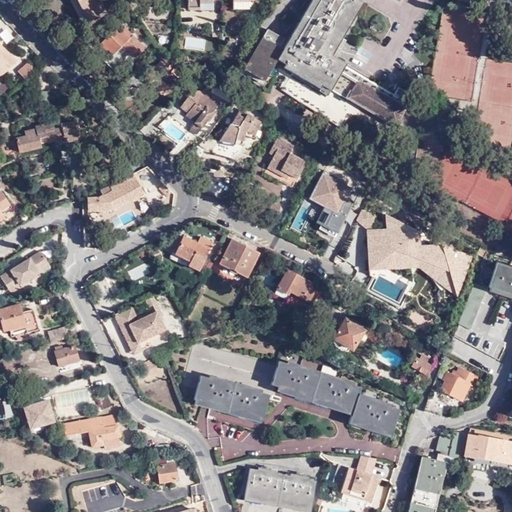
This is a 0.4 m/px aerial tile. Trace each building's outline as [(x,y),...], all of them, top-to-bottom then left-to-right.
[(75,0),(87,22),(98,15),(97,13),(104,9),(98,0),(75,0)] [(186,0),(187,11),(205,11),(205,5),(212,5),(211,0),(186,0)] [(330,92),(332,88),(335,84),(350,93),(348,96),(395,125),(406,108),(401,105),(403,100),(400,98),(404,91),(398,87),(393,94),(397,96),(396,98),(382,89),(382,88),(361,75),(361,76),(345,66),(347,63),(333,53),(343,36),(364,1),(362,0),(312,0),(289,38),(269,25),(244,65),(264,77),(278,55),(288,62),(286,65),(321,87),(330,92)] [(433,88),(473,94),(485,13),(445,7),(433,88)] [(121,47),(126,51),(134,60),(145,49),(132,37),(130,39),(118,26),(98,45),(110,58),(118,49),(121,47)] [(185,29),(184,47),(203,48),(204,30),(185,29)] [(343,36),(333,53),(336,55),(346,38),(343,36)] [(0,75),(1,75),(5,72),(9,69),(5,65),(11,59),(0,47),(0,75)] [(5,65),(9,69),(14,63),(11,59),(5,65)] [(184,71),(177,64),(173,68),(171,70),(165,65),(167,62),(165,59),(162,62),(160,60),(144,76),(150,83),(153,81),(164,92),(169,87),(168,87),(184,71)] [(27,61),(17,71),(25,78),(34,68),(27,61)] [(171,70),(173,68),(167,62),(165,65),(171,70)] [(150,83),(162,94),(164,92),(153,81),(150,83)] [(350,93),(335,84),(332,88),(347,98),(348,96),(350,93)] [(189,94),(180,107),(189,113),(190,111),(199,117),(195,123),(202,128),(214,111),(189,94)] [(222,136),(236,140),(244,141),(247,131),(255,136),(262,122),(241,109),(222,136)] [(189,113),(186,117),(195,123),(199,117),(190,111),(189,113)] [(67,136),(67,140),(83,137),(79,120),(64,123),(64,126),(58,128),(56,121),(30,127),(31,130),(27,131),(28,135),(19,138),(22,150),(43,146),(42,143),(67,136)] [(236,140),(222,136),(219,141),(234,145),(236,140)] [(286,180),(283,178),(281,181),(293,187),(306,162),(290,153),(294,145),(277,137),(269,153),(273,156),(268,165),(288,175),(286,180)] [(120,151),(104,147),(100,161),(110,164),(111,161),(117,163),(120,151)] [(511,223),(511,179),(465,161),(461,170),(447,165),(440,184),(493,205),(489,215),(511,223)] [(268,165),(266,169),(283,178),(286,180),(288,175),(268,165)] [(141,187),(143,186),(136,172),(132,174),(134,179),(136,178),(141,187)] [(134,179),(132,174),(124,179),(126,183),(120,187),(113,190),(110,186),(100,192),(102,196),(98,198),(88,199),(90,214),(93,218),(97,217),(99,214),(104,213),(104,210),(111,209),(113,209),(144,193),(141,187),(136,178),(134,179)] [(332,203),(328,209),(337,215),(350,198),(353,200),(357,193),(331,174),(317,193),(332,203)] [(0,219),(5,217),(1,211),(9,205),(0,190),(0,219)] [(317,193),(313,198),(328,209),(332,203),(317,193)] [(396,232),(402,222),(395,218),(389,229),(396,232)] [(413,220),(409,226),(402,222),(396,232),(389,229),(385,237),(397,245),(390,260),(408,270),(418,260),(425,264),(428,259),(447,269),(456,251),(423,231),(426,227),(413,220)] [(188,261),(186,264),(196,269),(207,248),(181,235),(173,253),(188,261)] [(256,251),(229,237),(217,263),(244,276),(256,251)] [(333,261),(339,249),(330,245),(324,257),(333,261)] [(173,253),(171,257),(174,258),(182,262),(186,264),(188,261),(173,253)] [(19,287),(38,275),(49,268),(40,254),(0,279),(11,295),(19,290),(18,288),(19,287)] [(511,267),(497,264),(492,284),(511,288),(511,267)] [(277,289),(288,295),(290,292),(309,302),(314,291),(309,288),(312,282),(287,270),(277,289)] [(38,275),(19,287),(20,289),(39,277),(38,275)] [(473,284),(451,338),(496,357),(501,345),(469,330),(485,290),(473,284)] [(511,288),(492,284),(491,288),(511,293),(511,288)] [(275,294),(286,299),(288,295),(277,289),(275,294)] [(397,306),(400,298),(388,292),(384,299),(397,306)] [(148,299),(153,310),(160,307),(155,296),(148,299)] [(9,328),(18,326),(24,324),(24,323),(29,322),(27,313),(21,314),(18,304),(0,308),(0,319),(3,330),(9,328)] [(129,349),(137,345),(164,332),(156,315),(138,323),(131,310),(114,318),(129,349)] [(332,342),(340,350),(349,339),(354,335),(355,333),(338,318),(324,335),(325,337),(324,338),(324,339),(323,340),(323,342),(324,343),(325,345),(326,345),(328,345),(329,345),(332,342)] [(68,325),(46,331),(49,342),(71,336),(68,325)] [(357,338),(354,335),(349,339),(353,343),(357,338)] [(141,353),(137,345),(129,349),(133,357),(141,353)] [(59,366),(79,360),(74,346),(54,352),(59,366)] [(428,358),(419,353),(411,366),(426,374),(431,363),(427,361),(428,358)] [(332,409),(345,413),(344,419),(386,433),(394,409),(358,397),(361,388),(353,385),(354,382),(287,361),(286,363),(279,361),(272,385),(279,387),(278,392),(291,396),(332,409)] [(478,379),(460,369),(456,378),(447,373),(444,378),(447,380),(441,391),(460,401),(469,385),(473,387),(478,379)] [(209,378),(201,375),(194,400),(195,400),(194,404),(211,409),(241,417),(260,422),(261,418),(263,419),(270,394),(262,392),(263,389),(210,375),(209,378)] [(50,397),(21,405),(30,427),(57,420),(50,397)] [(107,399),(98,403),(103,412),(112,408),(107,399)] [(449,403),(428,399),(423,413),(446,417),(446,415),(449,403)] [(101,438),(116,436),(117,436),(119,435),(119,434),(118,425),(117,424),(115,424),(114,424),(112,415),(101,417),(100,416),(85,419),(65,423),(67,436),(88,432),(91,444),(93,445),(102,444),(101,438)] [(370,433),(385,437),(386,433),(344,419),(343,424),(370,433)] [(437,457),(436,462),(446,465),(451,466),(453,459),(458,460),(464,434),(452,432),(451,435),(448,435),(445,435),(442,435),(440,436),(438,436),(435,450),(438,451),(448,453),(447,458),(437,457)] [(101,438),(102,444),(103,446),(118,444),(116,436),(101,438)] [(492,460),(510,464),(511,455),(511,444),(479,438),(479,440),(470,438),(466,456),(475,458),(474,462),(491,465),(492,460)] [(151,466),(169,462),(168,457),(150,461),(151,466)] [(363,499),(362,502),(370,504),(377,480),(369,477),(374,462),(359,458),(354,473),(337,467),(332,486),(340,488),(339,492),(363,499)] [(410,505),(413,505),(424,460),(421,459),(416,480),(410,505)] [(436,462),(424,460),(413,505),(410,505),(408,511),(435,511),(446,465),(436,462)] [(510,464),(492,460),(491,465),(510,469),(510,464)] [(160,474),(161,479),(171,477),(169,462),(151,466),(153,475),(160,474)] [(311,477),(246,468),(241,497),(306,506),(311,477)] [(347,501),(344,511),(348,511),(351,502),(361,505),(362,502),(363,499),(339,492),(337,498),(347,501)]
